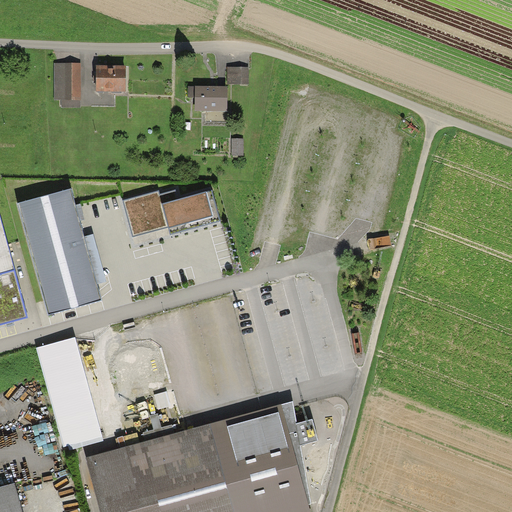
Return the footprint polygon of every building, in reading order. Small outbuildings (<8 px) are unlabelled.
[(81,64),(55,64),(56,101),(61,100),(62,108),(83,107),(81,64)] [(126,67),(96,67),(96,79),(96,92),(126,92),(126,67)] [(249,69),(228,68),(228,84),(249,84),(249,69)] [(196,100),(196,111),(227,112),(227,89),(214,89),(189,88),(189,100),(196,100)] [(244,139),(233,139),(233,156),(244,156),(244,139)] [(72,190),(17,205),(48,317),(103,302),(72,190)] [(158,191),(121,201),(131,237),(168,227),(169,230),(170,234),(219,221),(211,190),(177,199),(175,190),(159,195),(158,191)] [(0,327),(28,320),(21,292),(0,218),(0,327)] [(77,336),(38,347),(65,446),(104,436),(77,336)] [(295,400),(86,457),(101,511),(315,511),(303,444),(320,440),(314,418),(299,422),(295,400)] [(0,511),(21,511),(14,485),(0,489),(0,511)]
